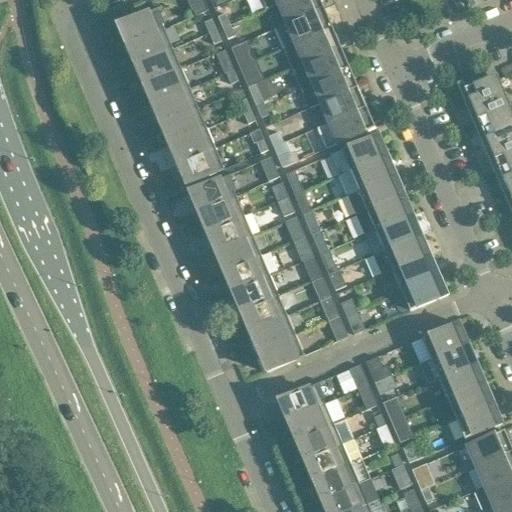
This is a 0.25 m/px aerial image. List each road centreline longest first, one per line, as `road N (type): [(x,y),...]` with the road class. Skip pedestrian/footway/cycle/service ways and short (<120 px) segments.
road 1 (residential): [(229,406),(65,37),(80,5),(93,0)]
road 2 (secondary): [(156,511),(0,156)]
road 3 (residential): [(229,406),(489,304)]
road 4 (secondary): [(0,258),(113,511)]
road 5 (residential): [(489,304),(393,76)]
road 6 (residential): [(393,76),(511,24)]
